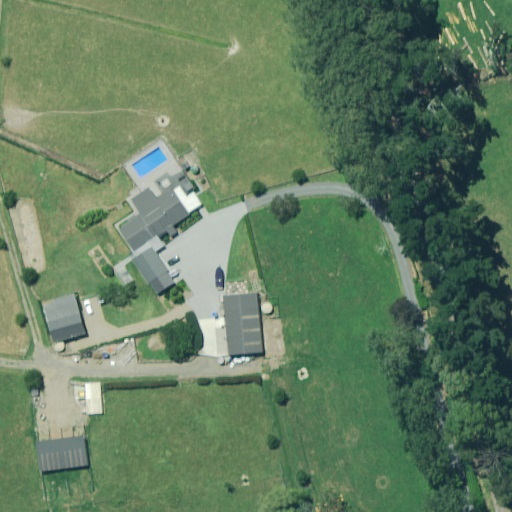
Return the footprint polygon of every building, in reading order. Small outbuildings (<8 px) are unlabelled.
[(162,201),(155,189),(137,201),(147,216),(125,230),(139,253),(195,218),(178,190),(162,201)] [(180,282),(156,248),(137,261),(160,295),(180,282)] [(91,334),(80,297),(48,306),(59,343),(91,334)] [(266,309),(242,310),(242,315),(230,315),(231,355),(268,354),(266,309)] [(54,380),(46,380),(45,396),(53,396),(54,380)] [(78,436),(41,442),(46,473),(83,466),(78,436)]
